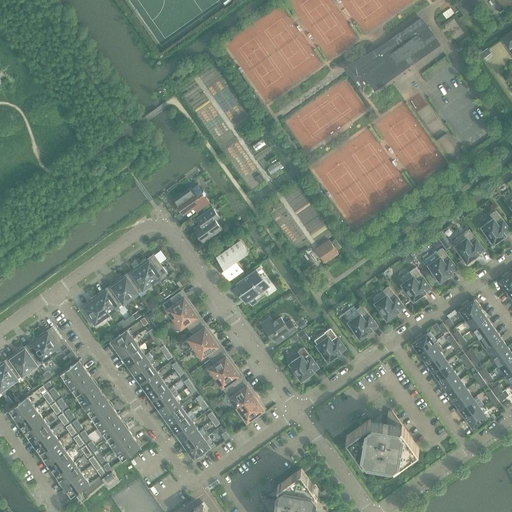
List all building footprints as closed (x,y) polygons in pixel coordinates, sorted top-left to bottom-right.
[(480,0),(461,0),(456,4),(464,16),(482,3),(480,0)] [(511,4),(511,0),(497,0),(504,9),(504,10),(505,10),(511,4)] [(450,8),(443,14),(446,19),(454,14),(452,11),(450,8)] [(390,42),(391,43),(385,48),(384,46),(358,61),(356,63),(355,65),(355,67),(356,70),(358,71),(360,72),(369,72),(378,84),(396,72),(396,73),(397,73),(398,73),(399,73),(400,73),(400,72),(401,72),(402,71),(402,70),(402,69),(402,68),(401,68),(401,67),(400,66),(405,63),(406,64),(406,65),(439,44),(420,18),(390,42)] [(511,45),(511,46),(511,31),(503,38),(509,46),(511,45)] [(488,48),(479,53),(483,58),(491,53),(488,48)] [(260,174),(255,178),(260,184),(265,180),(260,174)] [(209,202),(204,195),(205,194),(206,194),(204,190),(203,191),(200,186),(198,184),(197,185),(196,185),(192,188),(191,188),(175,199),(174,200),(180,209),(182,208),(185,212),(195,205),(199,210),(204,206),(209,202)] [(204,242),(222,229),(216,221),(220,218),(212,207),(208,210),(197,218),(201,224),(194,229),(204,242)] [(488,235),(486,237),(490,242),(493,241),(494,243),(505,234),(510,230),(502,218),(496,210),(490,214),(493,218),(482,226),(488,235)] [(466,260),(467,262),(478,254),(478,253),(483,249),(475,237),(469,229),(463,233),(463,234),(453,241),(456,245),(455,245),(462,254),(460,256),(464,262),(466,260)] [(334,239),(331,242),(337,250),(340,248),(334,239)] [(329,240),(316,249),(317,251),(323,258),(325,261),(338,252),(337,250),(331,242),(329,240)] [(448,240),(443,244),(446,249),(452,245),(448,240)] [(226,268),(223,270),(230,279),(242,270),(235,261),(234,259),(246,250),(240,241),(218,257),(224,265),(226,268)] [(449,257),(442,248),(436,252),(440,257),(429,265),(435,273),(433,275),(437,281),(439,279),(440,281),(452,273),(451,272),(457,268),(449,257)] [(323,258),(317,251),(315,252),(313,254),(318,261),(321,260),(323,258)] [(146,260),(139,264),(140,266),(152,282),(163,275),(167,272),(155,256),(151,259),(147,261),(146,261),(146,260)] [(408,256),(404,259),(408,264),(413,261),(408,256)] [(130,273),(127,276),(126,276),(138,293),(139,292),(142,290),(152,282),(140,266),(139,264),(133,269),(134,270),(134,271),(130,273)] [(263,290),(270,285),(263,276),(262,274),(260,275),(258,272),(262,269),(260,266),(236,283),(241,289),(242,291),(240,293),(246,302),(249,300),(252,305),(267,294),(263,290)] [(406,294),(410,300),(412,298),(414,300),(425,292),(425,291),(430,287),(422,275),(416,267),(410,271),(410,272),(400,279),(403,283),(402,284),(408,292),(406,294)] [(428,267),(422,271),(427,278),(433,274),(428,267)] [(506,291),(507,290),(511,286),(511,272),(511,273),(509,271),(502,276),(504,278),(500,281),(499,282),(506,291)] [(120,281),(112,286),(124,303),(138,293),(126,276),(127,276),(126,275),(125,274),(119,279),(120,280),(120,281)] [(142,290),(163,275),(152,282),(142,290)] [(120,280),(119,279),(103,290),(104,291),(104,292),(108,289),(109,289),(112,287),(112,286),(120,281),(120,280)] [(103,290),(97,295),(98,296),(110,313),(109,313),(110,314),(112,317),(119,312),(117,309),(116,308),(120,306),(120,305),(123,303),(124,303),(112,286),(112,287),(109,289),(108,289),(104,292),(104,291),(103,290)] [(386,317),(387,319),(398,311),(398,310),(403,306),(395,294),(389,286),(383,290),(383,291),(373,298),(376,302),(375,303),(382,311),(380,313),(384,319),(386,317)] [(167,289),(160,293),(164,299),(171,294),(167,289)] [(167,309),(174,319),(191,306),(193,305),(189,299),(187,301),(184,297),(180,291),(164,303),(167,309)] [(124,303),(123,303),(124,304),(139,293),(139,292),(138,293),(124,303)] [(99,320),(109,313),(110,313),(98,296),(97,295),(91,299),(91,300),(92,301),(87,304),(80,309),(92,326),(99,321),(99,320)] [(465,320),(466,319),(481,309),(482,308),(475,298),(474,299),(470,302),(469,300),(462,305),(463,307),(459,310),(458,310),(465,320)] [(92,301),(91,300),(91,299),(79,307),(80,309),(87,304),(92,301)] [(197,311),(193,305),(191,306),(174,319),(181,328),(186,324),(190,329),(202,321),(198,316),(195,312),(197,311)] [(360,314),(349,322),(355,330),(353,332),(357,338),(359,336),(360,338),(372,330),(371,329),(377,325),(368,313),(362,305),(356,309),(360,314)] [(466,319),(473,328),(487,318),(481,309),(466,319)] [(139,310),(133,315),(136,319),(142,315),(139,310)] [(99,320),(99,321),(110,314),(109,313),(99,320)] [(148,323),(144,317),(140,320),(144,326),(148,323)] [(297,329),(291,320),(285,323),(281,317),(274,322),(270,317),(263,322),(267,327),(265,328),(273,339),(283,332),(287,337),(292,333),(297,329)] [(445,321),(449,327),(454,324),(449,318),(445,321)] [(473,328),(480,338),(494,327),(487,318),(473,328)] [(205,326),(202,321),(190,329),(193,334),(188,338),(195,348),(212,336),(214,335),(209,329),(208,330),(205,326)] [(307,325),(304,321),(298,325),(301,329),(307,325)] [(447,329),(443,323),(439,326),(443,332),(447,329)] [(119,326),(112,331),(114,334),(122,329),(119,326)] [(325,332),(315,340),(318,344),(317,344),(323,353),(321,354),(325,360),(327,359),(329,360),(340,352),(345,348),(337,336),(334,332),(331,327),(325,332)] [(480,338),(486,347),(501,337),(494,327),(480,338)] [(44,332),(38,336),(39,338),(51,355),(52,355),(53,357),(52,358),(53,358),(61,353),(62,353),(70,348),(64,339),(62,340),(54,328),(50,330),(50,331),(46,334),(45,333),(44,332)] [(111,341),(117,350),(134,338),(127,329),(111,341)] [(148,331),(152,337),(156,334),(152,329),(148,331)] [(303,330),(298,334),(303,341),(308,337),(303,330)] [(454,333),(458,339),(462,336),(458,330),(454,333)] [(413,343),(420,352),(434,342),(428,332),(424,335),(422,333),(415,338),(417,340),(413,343)] [(161,340),(156,334),(152,337),(156,343),(161,340)] [(218,340),(214,335),(212,336),(195,348),(201,358),(207,354),(211,359),(222,350),(219,345),(216,342),(218,340)] [(447,338),(451,344),(455,341),(451,335),(447,338)] [(28,346),(25,348),(37,365),(40,363),(40,362),(43,360),(44,361),(45,363),(52,358),(53,357),(52,355),(51,355),(39,338),(38,336),(32,341),(33,342),(33,343),(29,346),(28,346)] [(466,342),(462,336),(458,339),(462,345),(466,342)] [(486,347),(493,356),(507,346),(501,337),(486,347)] [(117,350),(123,358),(140,346),(134,338),(117,350)] [(420,352),(426,362),(441,352),(443,350),(437,340),(434,342),(420,352)] [(460,347),(455,341),(451,344),(455,350),(460,347)] [(160,348),(164,354),(168,351),(164,345),(160,348)] [(19,353),(11,358),(23,375),(25,373),(37,365),(25,348),(24,346),(18,351),(19,352),(19,353)] [(123,358),(129,366),(145,355),(145,354),(140,346),(123,358)] [(493,356),(499,365),(511,356),(511,352),(507,346),(493,356)] [(304,347),(298,351),(301,356),(290,363),(296,372),(294,374),(298,379),(300,378),(302,380),(313,371),(318,367),(310,355),(304,347)] [(467,352),(471,358),(475,355),(471,349),(467,352)] [(226,355),(222,350),(211,359),(214,364),(209,368),(216,377),(233,365),(234,364),(230,358),(229,359),(226,355)] [(19,352),(18,351),(2,362),(3,364),(7,361),(8,361),(11,359),(11,358),(19,353),(19,352)] [(172,356),(168,351),(164,354),(162,356),(164,359),(167,357),(168,359),(172,356)] [(149,352),(145,354),(145,355),(129,366),(135,375),(151,363),(155,361),(149,352)] [(426,362),(433,371),(447,361),(441,352),(426,362)] [(460,357),(464,362),(469,359),(465,354),(460,357)] [(480,360),(475,355),(471,358),(475,363),(480,360)] [(511,356),(499,365),(506,375),(511,370),(511,356)] [(2,362),(0,363),(0,372),(9,385),(19,378),(20,377),(23,375),(11,358),(11,359),(8,361),(7,361),(3,364),(2,362)] [(473,365),(469,359),(464,362),(469,368),(473,365)] [(64,378),(68,384),(87,371),(79,360),(67,369),(61,373),(64,378)] [(433,371),(439,380),(454,370),(447,361),(433,371)] [(172,365),(176,370),(180,367),(176,362),(172,365)] [(135,375),(141,383),(157,371),(151,363),(135,375)] [(239,370),(234,364),(233,365),(216,377),(222,387),(223,387),(226,392),(243,380),(240,375),(237,371),(239,370)] [(37,365),(25,373),(23,375),(38,365),(37,365)] [(184,373),(180,367),(176,370),(180,376),(184,373)] [(480,370),(484,376),(489,373),(485,367),(480,370)] [(49,370),(43,374),(47,379),(52,375),(49,370)] [(439,380),(446,390),(460,379),(454,370),(439,380)] [(73,390),(76,395),(82,391),(95,382),(87,371),(68,384),(73,390)] [(141,383),(147,391),(163,380),(157,371),(141,383)] [(0,391),(9,385),(0,372),(0,391)] [(474,375),(478,381),(482,378),(478,372),(474,375)] [(493,379),(489,373),(484,376),(489,382),(493,379)] [(20,377),(19,378),(9,385),(0,391),(20,378),(20,377)] [(486,384),(482,378),(478,381),(482,387),(486,384)] [(184,381),(188,387),(192,384),(188,379),(184,381)] [(446,390),(453,399),(467,389),(460,379),(446,390)] [(147,391),(152,400),(169,388),(163,380),(147,391)] [(247,385),(243,380),(226,392),(230,397),(236,407),(254,394),(255,393),(251,387),(249,389),(247,385)] [(79,399),(84,406),(102,392),(95,382),(82,391),(76,395),(79,399)] [(196,390),(192,384),(188,387),(192,393),(196,390)] [(169,388),(152,400),(158,408),(175,396),(175,397),(179,394),(173,386),(169,388)] [(494,389),(498,395),(502,392),(498,386),(494,389)] [(453,399),(459,408),(474,398),(467,389),(453,399)] [(487,394),(491,399),(495,396),(491,391),(487,394)] [(88,412),(91,417),(97,412),(110,403),(102,392),(84,406),(88,412)] [(506,398),(502,392),(498,395),(502,401),(506,398)] [(18,399),(13,393),(8,396),(13,403),(18,399)] [(259,399),(255,393),(254,394),(236,407),(243,416),(244,416),(248,421),(264,409),(261,404),(258,400),(259,399)] [(459,408),(466,417),(480,407),(484,404),(477,395),(474,398),(459,408)] [(12,414),(17,421),(36,407),(28,396),(15,405),(9,410),(12,414)] [(158,408),(164,416),(181,405),(175,397),(175,396),(158,408)] [(499,402),(495,396),(491,399),(495,405),(499,402)] [(208,406),(204,401),(200,404),(204,409),(208,406)] [(95,421),(99,427),(118,414),(110,403),(97,412),(91,417),(95,421)] [(164,416),(170,425),(187,413),(181,405),(164,416)] [(22,427),(25,431),(30,427),(43,418),(36,407),(17,421),(22,427)] [(487,417),(480,407),(466,417),(473,427),(487,417)] [(221,410),(216,413),(220,418),(224,415),(221,410)] [(388,412),(388,413),(387,417),(386,423),(381,423),(381,422),(380,422),(380,423),(371,421),(368,424),(367,423),(370,422),(371,421),(370,420),(346,437),(361,456),(362,455),(359,451),(360,450),(366,459),(368,459),(368,460),(370,460),(370,459),(379,460),(379,461),(380,461),(389,462),(389,463),(390,463),(390,462),(393,462),(401,457),(402,459),(399,461),(400,462),(410,455),(418,450),(419,449),(403,426),(392,411),(392,410),(391,410),(390,410),(389,410),(389,411),(388,412)] [(207,415),(212,421),(216,417),(212,412),(207,415)] [(170,425),(176,433),(193,421),(187,413),(170,425)] [(104,434),(107,438),(113,434),(126,425),(118,414),(99,427),(104,434)] [(220,423),(216,417),(212,421),(216,426),(220,423)] [(28,436),(32,442),(51,429),(43,418),(30,427),(25,431),(28,436)] [(176,433),(182,441),(199,429),(193,421),(176,433)] [(110,443),(115,449),(133,436),(126,425),(113,434),(107,438),(110,443)] [(202,427),(199,429),(182,441),(188,450),(205,438),(208,436),(209,435),(206,431),(205,432),(202,427)] [(37,449),(40,453),(46,449),(59,440),(51,429),(32,442),(37,449)] [(84,438),(88,435),(84,430),(80,433),(84,438)] [(226,440),(230,437),(226,431),(221,434),(226,440)] [(77,443),(82,440),(78,435),(74,438),(77,443)] [(141,447),(133,436),(115,449),(119,456),(122,460),(128,456),(131,454),(132,453),(141,447)] [(213,443),(208,436),(205,438),(188,450),(194,458),(200,454),(201,455),(206,452),(205,451),(210,447),(211,449),(216,446),(214,442),(213,443)] [(43,458),(48,464),(67,451),(59,440),(46,449),(40,453),(43,458)] [(85,454),(89,451),(85,445),(77,451),(81,455),(84,453),(85,454)] [(52,471),(56,475),(61,471),(74,462),(67,451),(48,464),(52,471)] [(99,460),(104,457),(99,451),(95,454),(99,460)] [(59,479),(63,486),(82,472),(74,462),(61,471),(56,475),(59,479)] [(97,470),(101,467),(97,462),(93,465),(97,470)] [(277,497),(277,499),(263,497),(262,497),(261,497),(261,498),(260,498),(260,499),(260,500),(260,501),(268,511),(312,511),(313,509),(314,509),(314,507),(313,507),(315,498),(316,498),(316,497),(315,497),(316,494),(312,488),(313,486),(317,491),(318,490),(301,468),(291,476),(277,485),(278,487),(282,484),(283,485),(279,488),(277,496),(277,497)] [(90,483),(82,472),(63,486),(68,492),(71,497),(77,492),(80,490),(81,489),(90,483)] [(105,477),(108,482),(115,477),(112,472),(111,472),(105,477)]
